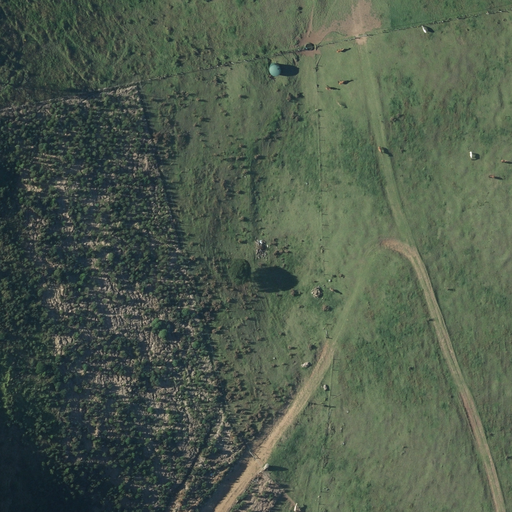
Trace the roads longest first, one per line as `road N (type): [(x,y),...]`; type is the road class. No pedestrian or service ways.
road 1 (track): [(499,511),(459,373),(406,245),(379,245),(326,353),(219,511)]
road 2 (track): [(352,0),(406,245)]
